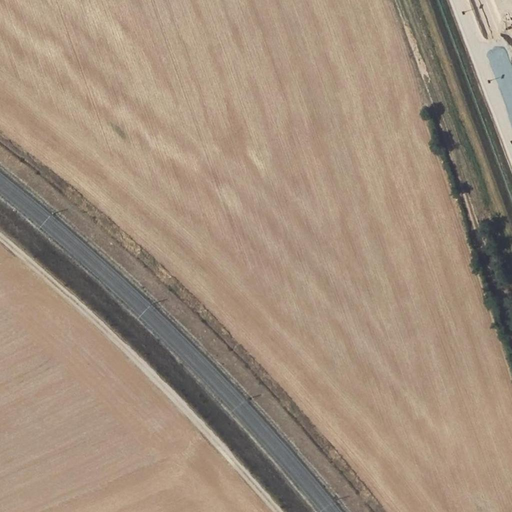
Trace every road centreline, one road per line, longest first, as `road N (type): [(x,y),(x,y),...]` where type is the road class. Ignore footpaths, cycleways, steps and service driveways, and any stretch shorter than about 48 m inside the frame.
road 1 (track): [(278,511),(177,402),(0,237)]
road 2 (track): [(391,0),(511,323)]
